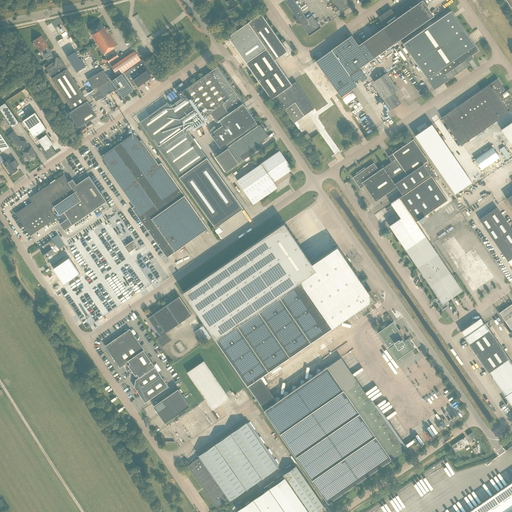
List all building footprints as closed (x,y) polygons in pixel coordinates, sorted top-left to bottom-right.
[(312,16),(306,20),(292,0),(284,0),(297,18),(296,23),(300,23),(309,36),(320,28),(312,16)] [(333,0),(340,9),(338,10),(336,6),(333,9),(338,16),(351,6),(347,0),(333,0)] [(359,39),(357,41),(360,45),(358,46),(369,61),(428,19),(414,0),(412,0),(397,11),(394,13),(392,10),(389,10),(379,17),(386,27),(362,43),(359,39)] [(435,89),(448,79),(469,65),(467,62),(473,58),(471,55),(478,50),(475,45),(451,11),(404,44),(435,89)] [(261,15),(229,38),(246,63),(249,66),(268,93),(272,99),(275,96),(298,129),(294,122),(303,116),(307,113),(314,109),(311,105),(295,82),(292,85),(274,60),(284,54),(286,57),(293,52),(285,41),(282,44),(261,15)] [(92,35),(105,55),(106,55),(105,54),(114,49),(113,48),(117,46),(105,27),(104,27),(100,22),(89,29),(93,34),(92,35)] [(34,46),(36,47),(37,46),(40,51),(45,48),(47,46),(48,46),(41,36),(34,41),(33,42),(33,44),(34,46)] [(331,51),(316,62),(341,97),(348,92),(344,86),(353,80),(354,81),(364,74),(362,71),(359,67),(369,61),(358,46),(351,36),(331,51)] [(50,51),(47,46),(45,48),(47,52),(44,54),(48,61),(55,57),(51,50),(50,51)] [(67,57),(76,72),(85,66),(75,51),(67,57)] [(109,62),(118,56),(116,52),(107,59),(109,62)] [(137,54),(113,70),(117,76),(141,60),(137,54)] [(97,115),(87,101),(67,69),(66,69),(59,59),(49,66),(46,68),(49,72),(47,74),(49,77),(51,76),(52,78),(73,110),(69,113),(79,127),(97,115)] [(134,85),(136,84),(138,86),(152,76),(150,74),(153,72),(143,59),(125,72),(134,85)] [(168,103),(140,123),(215,228),(243,208),(187,130),(202,119),(206,117),(210,114),(216,122),(219,120),(223,125),(210,134),(221,149),(226,146),(257,124),(257,123),(243,103),(234,92),(217,68),(210,73),(210,72),(187,89),(186,87),(178,93),(181,98),(170,107),(168,103)] [(96,100),(115,89),(110,82),(104,71),(88,80),(94,91),(92,93),(89,95),(91,98),(94,97),(96,100)] [(393,109),(401,103),(394,93),(398,89),(387,72),(374,81),(393,109)] [(129,93),(134,89),(133,89),(122,73),(111,81),(122,95),(129,92),(129,93)] [(506,90),(498,78),(442,117),(461,145),(511,110),(511,98),(509,94),(510,94),(509,93),(511,92),(509,90),(507,91),(507,90),(506,90)] [(0,106),(0,108),(12,127),(19,123),(5,102),(0,106)] [(36,112),(23,121),(35,138),(38,135),(44,131),(47,129),(36,112)] [(511,122),(502,129),(511,143),(511,122)] [(243,160),(262,147),(260,144),(267,140),(265,138),(268,136),(260,124),(228,147),(228,148),(216,157),(226,172),(239,163),(238,163),(243,159),(243,160)] [(455,194),(472,182),(432,124),(415,136),(455,194)] [(14,131),(9,135),(18,149),(21,147),(22,149),(29,145),(27,142),(21,141),(14,131)] [(39,140),(46,150),(50,148),(50,146),(53,144),(47,135),(44,131),(38,135),(40,139),(39,140)] [(0,151),(1,153),(10,147),(0,133),(0,151)] [(166,258),(208,228),(161,163),(157,166),(134,133),(105,154),(104,161),(136,205),(131,208),(166,258)] [(374,163),(353,177),(360,189),(364,186),(376,202),(397,187),(402,195),(390,203),(400,218),(389,226),(432,288),(431,289),(437,298),(436,299),(438,303),(441,301),(443,304),(449,299),(454,296),(462,290),(415,222),(418,220),(420,223),(427,218),(424,215),(448,199),(431,175),(423,164),(429,160),(414,139),(393,153),(396,158),(379,170),(374,163)] [(24,152),(24,153),(30,162),(32,160),(35,158),(37,156),(31,147),(30,148),(29,146),(29,145),(22,149),(24,152)] [(273,181),(291,169),(279,151),(237,180),(253,204),(277,187),(273,181)] [(18,170),(16,167),(19,165),(16,160),(13,162),(10,159),(4,163),(11,174),(18,170)] [(89,176),(87,178),(77,185),(73,179),(68,182),(64,175),(30,198),(33,202),(16,214),(30,235),(56,218),(50,210),(54,207),(60,215),(64,212),(68,218),(60,224),(65,231),(94,211),(97,215),(106,209),(107,210),(111,208),(107,202),(89,176)] [(507,260),(511,256),(511,229),(497,207),(479,219),(487,230),(507,260)] [(284,223),(183,293),(215,339),(247,386),(264,410),(277,402),(273,397),(264,383),(260,377),(278,365),(281,363),(298,351),(302,348),(319,336),(323,334),(332,328),(359,309),(374,299),(337,247),(312,264),(305,254),(284,223)] [(59,249),(65,245),(58,235),(52,239),(59,249)] [(51,247),(55,245),(52,240),(44,246),(46,248),(41,251),(47,258),(54,253),(51,247)] [(128,252),(137,247),(133,241),(124,246),(128,252)] [(80,274),(69,258),(53,269),(64,285),(80,274)] [(165,333),(191,315),(179,297),(152,315),(147,319),(159,337),(155,339),(161,347),(170,341),(165,333)] [(511,304),(500,312),(511,330),(511,329),(511,304)] [(465,337),(511,404),(511,360),(485,323),(481,317),(461,331),(465,337)] [(388,347),(389,346),(391,348),(389,349),(398,360),(412,350),(411,349),(413,348),(411,344),(412,343),(409,338),(404,341),(403,339),(402,340),(401,338),(405,335),(400,329),(399,330),(394,322),(378,333),(388,347)] [(126,362),(131,369),(137,378),(135,389),(145,403),(168,387),(129,330),(106,346),(120,367),(126,362)] [(277,402),(264,410),(329,503),(405,451),(341,357),(277,402)] [(213,410),(230,398),(204,361),(187,373),(213,410)] [(190,406),(178,389),(153,406),(165,423),(190,406)] [(230,500),(277,467),(247,423),(199,456),(200,457),(191,463),(191,464),(188,466),(216,507),(220,504),(221,505),(229,499),(230,500)] [(472,439),(477,436),(474,431),(469,434),(472,439)] [(466,436),(462,438),(453,444),(457,450),(470,441),(466,436)] [(314,511),(322,507),(324,506),(296,466),(283,475),(285,479),(264,493),(263,491),(260,493),(261,495),(243,508),(240,504),(235,507),(239,511),(238,511),(314,511)] [(511,511),(511,480),(465,511),(511,511)]
